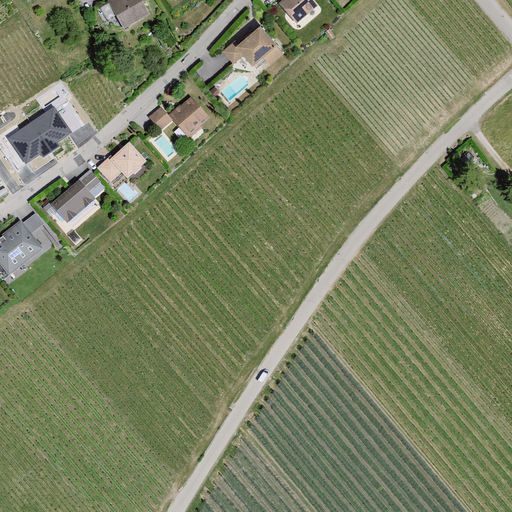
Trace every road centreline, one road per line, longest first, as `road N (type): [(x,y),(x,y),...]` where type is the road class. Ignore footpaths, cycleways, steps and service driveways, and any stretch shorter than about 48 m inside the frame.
road 1 (residential): [(173,511),(238,404),(362,236),(511,87)]
road 2 (residential): [(22,198),(108,132),(244,0)]
